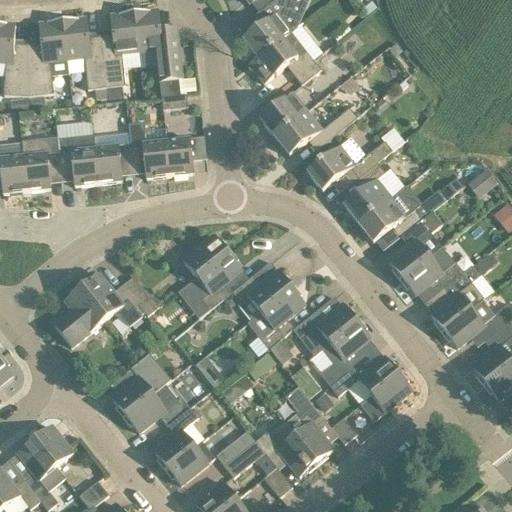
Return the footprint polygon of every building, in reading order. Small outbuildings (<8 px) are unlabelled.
[(278,0),(259,15),(267,25),(243,43),(257,62),(249,68),(250,69),(291,36),(299,30),(311,0),(278,0)] [(374,5),(365,12),(369,18),(379,11),(374,5)] [(139,56),(156,54),(161,101),(180,99),(173,32),(160,33),(158,13),(134,16),(139,56)] [(125,90),(122,58),(139,56),(134,16),(110,19),(112,39),(101,40),(107,92),(122,90),(125,90)] [(107,92),(101,40),(89,41),(87,22),(63,24),(67,64),(84,62),(88,94),(95,93),(107,92)] [(29,101),(54,98),(50,66),(67,64),(63,24),(38,27),(41,47),(27,49),(29,101)] [(0,66),(6,67),(4,99),(29,101),(27,49),(14,48),(15,28),(0,27),(0,66)] [(291,36),(250,69),(264,88),(287,70),(294,80),(313,64),(306,55),(297,61),(283,43),(291,37),(291,36)] [(321,74),(313,64),(294,80),(302,89),(321,74)] [(357,94),(360,92),(351,81),(339,90),(342,93),(345,95),(349,96),(353,96),(357,94)] [(407,84),(400,88),(403,93),(410,89),(407,84)] [(107,92),(107,102),(108,103),(123,101),(122,90),(107,92)] [(95,103),(107,102),(107,92),(95,93),(95,103)] [(274,141),(307,115),(292,96),(259,122),(274,141)] [(186,98),(180,99),(161,101),(163,114),(188,111),(186,98)] [(44,100),(29,101),(29,114),(45,112),(44,100)] [(29,114),(29,101),(10,103),(12,115),(29,114)] [(377,106),(380,110),(387,105),(384,101),(377,106)] [(94,129),(128,128),(127,105),(93,106),(94,129)] [(338,137),(357,122),(349,112),(330,127),(338,137)] [(322,134),(307,115),(274,141),(289,160),(322,134)] [(128,128),(131,149),(133,174),(145,173),(146,183),(170,180),(166,145),(146,147),(144,126),(128,128)] [(73,180),(75,191),(98,188),(95,152),(93,139),(57,143),(59,156),(61,182),(73,180)] [(194,163),(207,162),(206,140),(194,140),(194,163)] [(385,145),(366,160),(351,141),(307,176),(322,195),(351,173),(358,182),(378,167),(393,155),(385,145)] [(27,196),(51,193),(49,183),(61,182),(59,156),(51,157),(49,142),(21,145),(23,160),(27,196)] [(190,142),(166,145),(170,180),(194,178),(190,142)] [(118,150),(95,152),(98,188),(122,185),(121,175),(133,174),(131,149),(118,150)] [(0,187),(2,188),(3,198),(27,196),(23,160),(0,162),(0,187)] [(385,177),(378,167),(358,182),(365,192),(343,209),(358,228),(392,202),(377,183),(385,177)] [(498,188),(486,173),(468,188),(479,203),(498,188)] [(450,202),(463,192),(456,184),(443,194),(450,202)] [(373,247),(395,229),(403,239),(432,216),(422,208),(408,189),(392,202),(358,228),(373,247)] [(511,233),(511,213),(507,208),(494,219),(508,236),(511,233)] [(400,241),(408,250),(388,265),(402,282),(442,250),(431,237),(442,229),(432,216),(403,239),(400,241)] [(196,282),(228,257),(214,240),(183,265),(196,282)] [(415,299),(436,283),(443,292),(463,277),(456,267),(456,266),(443,250),(442,250),(402,282),(415,299)] [(492,270),(491,269),(497,264),(490,256),(474,268),(482,278),(492,270)] [(184,292),(204,318),(224,303),(231,297),(223,288),(241,274),(228,257),(196,282),(184,292)] [(443,292),(451,302),(430,318),(444,335),(483,304),(484,303),(472,287),(481,279),(472,269),(463,277),(443,292)] [(278,275),(260,289),(253,280),(232,296),(239,305),(240,306),(246,301),(259,318),(291,292),(278,275)] [(82,292),(107,323),(113,318),(130,331),(142,321),(141,319),(144,317),(122,289),(113,297),(99,279),(82,292)] [(122,289),(144,317),(144,316),(148,320),(159,311),(145,293),(143,295),(132,282),(122,289)] [(53,329),(60,338),(72,353),(92,337),(91,336),(107,323),(82,292),(65,306),(72,314),(53,329)] [(294,332),(287,323),(305,309),(291,292),(259,318),(248,326),(268,353),(292,334),(294,332)] [(232,296),(231,297),(224,303),(228,308),(234,310),(239,305),(232,296)] [(483,304),(444,335),(457,352),(485,330),(492,339),(509,326),(511,323),(511,310),(509,307),(494,318),(483,304)] [(316,315),(308,322),(294,332),(292,334),(313,360),(321,354),(329,348),(357,326),(343,309),(323,325),(316,315)] [(329,348),(321,354),(333,367),(320,378),(330,390),(358,368),(350,358),(370,343),(357,326),(329,348)] [(485,388),(511,366),(511,329),(509,326),(492,339),(484,346),(492,355),(472,371),(485,388)] [(135,359),(139,363),(143,363),(147,359),(148,354),(144,351),(139,351),(135,354),(135,359)] [(70,357),(65,361),(72,369),(76,365),(70,357)] [(126,377),(133,386),(112,403),(125,420),(153,398),(165,388),(171,384),(149,358),(147,359),(126,377)] [(270,358),(257,368),(265,379),(278,369),(270,358)] [(338,400),(348,393),(360,409),(371,400),(399,378),(385,361),(365,377),(358,368),(330,390),(338,400)] [(0,388),(12,379),(0,363),(0,388)] [(511,366),(485,388),(499,405),(511,394),(511,366)] [(303,371),(291,381),(309,403),(321,393),(303,371)] [(226,384),(219,376),(209,384),(216,393),(226,384)] [(374,426),(384,417),(412,395),(399,378),(371,400),(360,409),(374,426)] [(160,421),(167,430),(190,412),(181,401),(178,404),(165,388),(153,398),(125,420),(139,437),(160,421)] [(236,388),(223,397),(232,409),(244,400),(236,388)] [(333,454),(313,429),(323,422),(298,391),(285,401),(298,416),(284,427),(316,467),(333,454)] [(315,404),(324,416),(334,408),(325,396),(315,404)] [(205,443),(192,427),(198,422),(190,412),(167,430),(174,439),(154,456),(167,473),(195,451),(205,443)] [(344,422),(331,432),(345,449),(357,439),(344,422)] [(276,471),(285,464),(299,481),(316,467),(284,427),(283,426),(268,438),(266,436),(255,445),(265,457),(276,471)] [(56,472),(73,458),(51,431),(34,444),(56,472)] [(216,460),(224,470),(255,445),(247,435),(216,460)] [(51,511),(58,507),(50,496),(65,483),(56,472),(34,444),(18,458),(34,478),(24,485),(40,505),(45,511),(51,511)] [(265,457),(255,445),(224,470),(233,482),(265,457)] [(181,490),(208,468),(195,451),(167,473),(181,490)] [(292,491),(276,472),(264,482),(280,502),(292,491)] [(24,485),(15,493),(0,473),(0,508),(2,511),(5,511),(20,501),(28,511),(31,511),(40,505),(24,485)] [(98,485),(79,500),(88,511),(92,511),(109,499),(98,485)] [(198,511),(225,511),(237,503),(223,486),(195,508),(198,511)] [(243,511),(237,503),(225,511),(243,511)]
